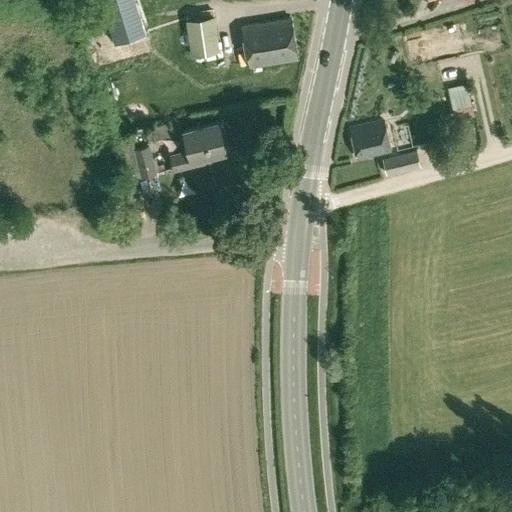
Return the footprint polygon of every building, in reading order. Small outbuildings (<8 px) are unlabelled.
[(101,0),(115,43),(146,33),(135,0),(101,0)] [(219,51),(215,15),(185,20),(190,55),(219,51)] [(242,28),(246,51),(249,67),(297,58),(290,19),(242,28)] [(448,92),(452,109),(473,104),(469,88),(448,92)] [(129,111),(132,124),(150,120),(146,107),(129,111)] [(165,122),(169,136),(182,132),(178,118),(165,122)] [(171,156),(174,169),(202,162),(201,157),(225,150),(217,121),(183,130),(189,151),(171,156)] [(388,144),(383,121),(351,129),(357,157),(374,153),(389,150),(388,144)] [(133,148),(141,178),(157,174),(149,145),(133,148)] [(418,167),(413,150),(391,156),(381,158),(386,175),(418,167)]
